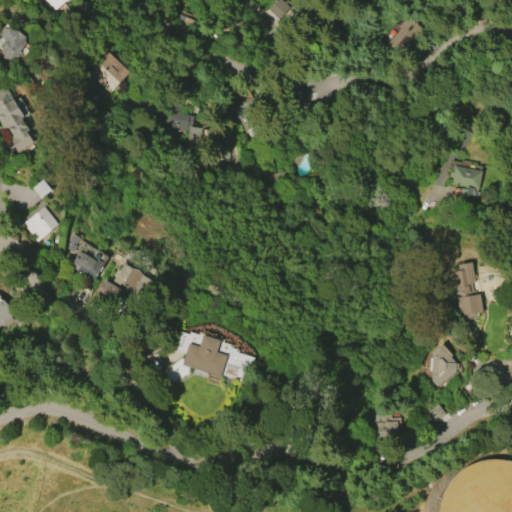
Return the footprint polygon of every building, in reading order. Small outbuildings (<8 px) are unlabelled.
[(41,0),(64,0),(53,10),(44,0),(43,0),(42,1),(41,0)] [(270,6),(274,13),(271,15),(273,19),(287,13),(281,1),(270,6)] [(393,54),(415,29),(403,18),(380,43),(393,54)] [(12,27),(24,37),(24,38),(24,44),(19,51),(22,53),(11,65),(1,57),(3,55),(1,44),(3,42),(2,38),(0,36),(0,30),(2,28),(12,27)] [(107,52),(128,72),(108,93),(87,73),(107,52)] [(0,88),(4,86),(22,116),(20,118),(28,130),(26,131),(32,143),(16,153),(8,139),(12,137),(8,131),(4,133),(0,126),(0,88)] [(160,127),(163,103),(177,104),(176,112),(184,113),(184,114),(191,115),(190,127),(199,128),(197,141),(184,139),(185,130),(160,127)] [(453,166),(482,171),(479,188),(450,183),(451,177),(448,176),(449,172),(452,173),(453,166)] [(31,187),(42,179),(50,190),(40,198),(31,187)] [(43,207),(57,224),(35,241),(21,224),(43,207)] [(68,240),(73,232),(79,237),(74,244),(76,245),(72,251),(66,247),(70,241),(68,240)] [(82,253),(90,259),(97,250),(112,260),(94,287),(74,273),(76,271),(68,265),(74,257),(78,259),(82,253)] [(478,294),(481,312),(458,315),(451,271),(457,270),(456,264),(470,262),(473,282),(470,282),(472,295),(478,294)] [(122,263),(152,280),(143,295),(114,278),(122,263)] [(102,279),(119,289),(114,299),(96,289),(102,279)] [(0,295),(15,314),(0,325),(0,295)] [(219,377),(181,364),(188,344),(197,347),(201,334),(219,340),(216,351),(226,355),(219,377)] [(430,380),(431,352),(441,344),(455,362),(454,363),(457,363),(457,369),(454,369),(454,371),(435,387),(430,380)] [(436,403),(445,414),(431,426),(422,415),(436,403)] [(392,440),(375,441),(373,414),(389,413),(390,417),(399,417),(400,430),(398,430),(399,434),(391,435),(392,440)] [(511,511),(511,462),(502,459),(482,460),(460,469),(446,484),(438,507),(437,511),(511,511)]
